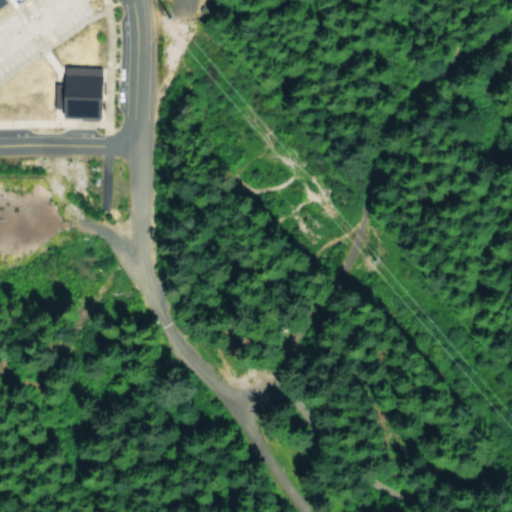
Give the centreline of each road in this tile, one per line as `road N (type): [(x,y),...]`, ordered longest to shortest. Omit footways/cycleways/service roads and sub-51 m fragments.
road 1 (track): [(215,393),(260,393),(284,379),(326,312),(402,103),(511,11)]
road 2 (track): [(163,324),(317,511)]
road 3 (track): [(284,379),(318,432),(364,476),(433,511)]
road 4 (residential): [(137,146),(136,244),(163,324)]
road 5 (tertiary): [(129,0),(137,146)]
road 6 (residential): [(137,146),(0,145)]
